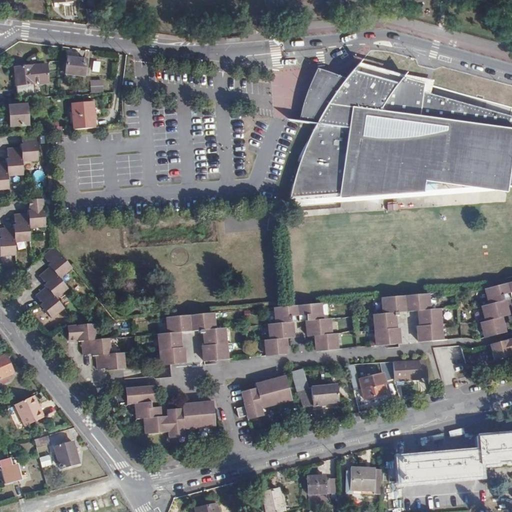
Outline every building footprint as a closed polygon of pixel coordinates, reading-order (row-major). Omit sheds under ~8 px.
[(84,77),(86,61),(66,58),(64,74),(84,77)] [(511,117),(432,93),(437,80),(361,62),(347,78),(338,76),(320,70),(301,121),(317,125),(306,149),(294,182),(290,200),(428,193),(430,182),(509,192),(511,188),(511,117)] [(19,99),(25,98),(35,98),(34,77),(38,77),(38,84),(48,84),(46,64),(14,67),(16,95),(18,95),(19,99)] [(101,80),(88,80),(89,93),(101,92),(101,80)] [(19,99),(10,99),(10,106),(9,106),(11,126),(30,125),(28,104),(25,105),(25,98),(19,99)] [(71,104),(73,130),(94,128),(92,103),(71,104)] [(34,133),(20,134),(21,142),(23,142),(23,145),(19,146),(19,147),(6,149),(7,156),(9,156),(9,158),(5,159),(5,162),(0,162),(0,190),(7,190),(6,177),(21,176),(21,162),(37,160),(34,133)] [(42,200),(28,201),(28,212),(28,215),(14,217),(14,224),(16,224),(16,227),(13,227),(13,229),(0,231),(0,238),(3,238),(4,241),(0,241),(0,247),(1,257),(16,256),(15,244),(30,243),(29,228),(44,227),(42,200)] [(55,249),(53,250),(53,251),(69,272),(72,270),(55,249)] [(53,251),(53,250),(43,257),(48,264),(50,262),(51,264),(49,267),(51,269),(39,278),(44,284),(46,283),(47,285),(45,287),(46,289),(36,297),(40,303),(41,302),(43,304),(41,306),(50,319),(62,310),(55,299),(67,291),(58,280),(69,272),(53,251)] [(511,282),(483,291),(484,296),(490,296),(511,288),(511,282)] [(511,288),(490,296),(484,296),(486,306),(479,308),(483,323),(479,325),(483,339),(502,334),(498,320),(497,315),(499,313),(504,312),(501,302),(500,299),(503,295),(511,293),(511,288)] [(500,299),(501,302),(511,299),(511,293),(503,295),(500,299)] [(380,301),(380,306),(388,305),(425,302),(425,297),(380,301)] [(388,305),(380,306),(380,317),(371,318),(373,348),(397,346),(396,331),(393,331),(393,316),(396,315),(396,311),(398,310),(409,309),(412,310),(412,314),(416,314),(417,329),(415,329),(417,344),(438,342),(436,312),(426,313),(425,302),(388,305)] [(273,311),(273,316),(318,312),(318,308),(273,311)] [(318,312),(273,316),(274,327),(267,327),(269,343),(264,344),(265,358),(285,357),(283,339),(286,336),(290,335),(290,326),(289,321),(291,320),(301,319),(305,320),(305,324),(306,334),(310,333),(314,336),(315,353),(336,352),(334,337),(329,337),(328,322),(319,323),(318,312)] [(165,321),(165,326),(167,326),(211,322),(210,318),(165,321)] [(167,326),(165,326),(166,337),(156,338),(159,368),(182,367),(180,351),(178,351),(177,336),(181,336),(181,332),(183,330),(194,329),(197,331),(197,334),(198,334),(198,338),(202,338),(202,349),(200,349),(201,365),(225,362),(222,332),(212,333),(211,322),(167,326)] [(91,328),(66,331),(66,344),(77,344),(77,345),(79,345),(80,359),(88,358),(88,355),(91,355),(91,359),(94,359),(95,373),(103,373),(103,370),(105,369),(105,373),(122,372),(121,357),(108,358),(106,343),(93,344),(91,328)] [(511,339),(488,346),(492,362),(509,358),(508,357),(508,354),(511,353),(511,356),(511,355),(511,339)] [(0,384),(8,380),(6,376),(12,373),(4,354),(0,356),(0,384)] [(425,359),(392,362),(394,380),(420,378),(420,376),(427,376),(425,359)] [(384,381),(392,380),(389,362),(381,363),(384,381)] [(298,391),(308,388),(303,369),(291,372),(297,391),(298,391)] [(375,384),(374,377),(360,380),(361,387),(363,398),(384,393),(381,383),(375,384)] [(247,418),(248,421),(264,416),(262,409),(292,402),(288,387),(282,388),(280,381),(263,386),(264,393),(258,394),(249,397),(250,401),(248,405),(244,406),(245,409),(237,411),(239,419),(247,418)] [(338,384),(312,387),(314,406),(340,403),(338,384)] [(312,405),(308,388),(298,391),(303,408),(312,405)] [(140,390),(125,391),(126,406),(133,406),(134,420),(142,420),(143,436),(165,434),(165,424),(159,424),(157,424),(157,419),(156,410),(149,410),(148,404),(147,396),(140,396),(140,390)] [(18,403),(12,405),(21,427),(43,417),(34,396),(18,403)] [(250,401),(249,397),(242,398),(244,406),(248,405),(250,401)] [(181,431),(212,428),(211,413),(206,413),(205,406),(186,407),(186,412),(183,415),(179,415),(170,416),(170,422),(169,424),(165,424),(165,434),(166,439),(181,438),(181,431)] [(49,444),(47,435),(34,439),(37,448),(49,444)] [(480,468),(511,465),(511,437),(477,440),(478,453),(397,459),(399,485),(480,479),(480,468)] [(78,463),(72,442),(54,447),(56,456),(54,456),(55,462),(58,462),(60,468),(78,463)] [(39,459),(42,468),(51,466),(49,457),(39,459)] [(19,480),(15,464),(0,468),(4,483),(19,480)] [(373,490),(375,469),(349,468),(348,489),(373,490)] [(325,492),(324,476),(306,477),(307,493),(325,492)] [(261,494),(264,511),(279,511),(282,511),(278,490),(261,494)] [(195,508),(196,511),(218,511),(216,503),(195,508)]
